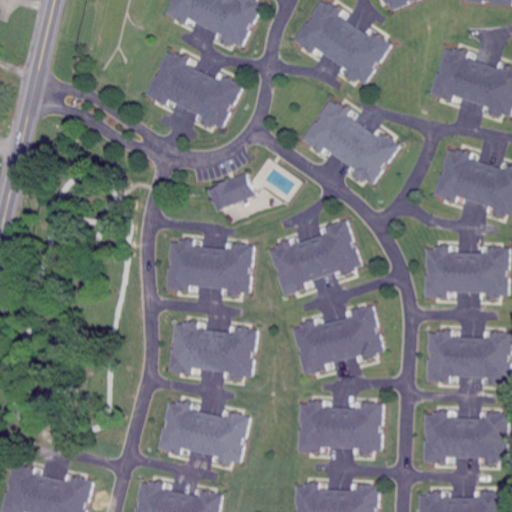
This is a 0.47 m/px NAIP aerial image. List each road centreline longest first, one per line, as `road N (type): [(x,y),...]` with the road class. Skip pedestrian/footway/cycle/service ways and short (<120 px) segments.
road 1 (residential): [(255,133),(366,211),(401,264),(409,310),(401,511)]
road 2 (residential): [(170,154),(149,237),(148,382),(115,511)]
road 3 (residential): [(170,154),(209,158),(255,133),(291,0)]
road 4 (residential): [(377,225),(402,203),(436,137),(453,130),(511,136)]
road 5 (residential): [(37,87),(81,102),(170,154)]
road 6 (tertiary): [(29,120),(0,244)]
road 7 (tertiary): [(56,0),(29,120)]
